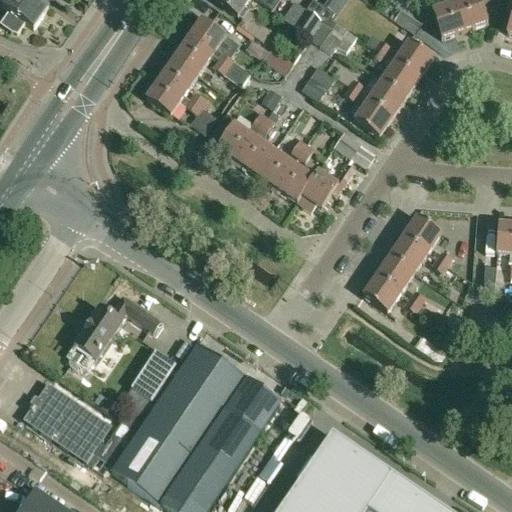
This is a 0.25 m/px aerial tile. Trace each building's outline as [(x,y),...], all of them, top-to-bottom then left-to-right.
[(8,0),(1,10),(9,15),(0,28),(12,36),(17,38),(25,27),(33,33),(49,11),(33,0),(8,0)] [(244,12),(253,1),(250,0),(219,0),(216,5),(241,23),(236,30),(262,48),(270,36),(254,24),(256,21),(244,12)] [(250,0),(253,1),(271,15),(280,3),(276,0),(250,0)] [(474,0),(455,7),(465,35),(488,27),(478,0),(474,0)] [(295,33),(312,44),(322,28),(327,32),(333,23),(332,23),(336,17),(315,3),(295,33)] [(441,43),(454,38),(465,35),(455,7),(432,15),(441,43)] [(401,13),(393,24),(414,38),(422,27),(401,13)] [(346,57),(357,40),(333,23),(327,32),(322,28),(312,44),(332,58),(337,50),(346,57)] [(188,44),(212,60),(226,41),(202,24),(188,44)] [(270,37),(264,45),(270,49),(276,42),(270,37)] [(386,60),(392,51),(373,38),(367,46),(376,53),(386,60)] [(198,80),(212,60),(188,44),(174,63),(198,80)] [(420,82),(433,63),(409,46),(395,66),(420,82)] [(292,67),(271,52),(263,64),(284,79),(292,67)] [(370,61),(381,68),(386,60),(376,53),(370,61)] [(221,67),(231,74),(237,65),(227,59),(221,67)] [(184,100),(198,80),(174,63),(160,83),(184,100)] [(251,75),(237,65),(231,74),(225,82),(240,92),(251,75)] [(359,99),(365,91),(355,84),(356,82),(331,65),(325,75),(335,82),(349,92),(359,99)] [(382,86),(406,102),(420,82),(395,66),(390,74),(382,86)] [(225,82),(231,74),(221,67),(216,75),(225,82)] [(335,82),(325,75),(319,71),(303,93),(319,104),(335,82)] [(179,108),(184,100),(160,83),(146,103),(171,120),(179,108)] [(382,86),(368,105),(393,122),(397,115),(406,102),(382,86)] [(271,116),(282,101),(269,92),(259,107),(271,116)] [(359,99),(349,92),(343,100),(353,107),(359,99)] [(193,107),(203,113),(209,105),(199,98),(193,107)] [(203,113),(193,107),(184,100),(179,108),(196,120),(189,129),(204,140),(216,122),(203,113)] [(390,126),(393,122),(368,105),(355,125),(379,142),(390,126)] [(216,139),(223,144),(217,152),(237,166),(254,141),(258,135),(267,122),(259,116),(251,128),(240,120),(233,129),(226,124),(216,139)] [(275,127),(267,122),(258,135),(266,141),(275,127)] [(360,148),(343,137),(333,151),(350,163),(360,148)] [(254,141),(237,166),(257,180),(273,155),(254,141)] [(306,152),(297,146),(290,157),(298,163),(306,152)] [(306,152),(298,163),(306,169),(314,158),(306,152)] [(294,169),(273,155),(257,180),(277,193),(294,169)] [(322,214),(332,199),(337,203),(356,175),(346,168),(333,186),(317,175),(313,182),(302,200),(297,207),(312,217),(317,211),(322,214)] [(302,200),(313,182),(294,169),(277,193),(297,207),(302,200)] [(403,241),(428,258),(441,238),(417,221),(403,241)] [(511,258),(511,228),(499,228),(496,257),(511,258)] [(414,278),(428,258),(403,241),(390,261),(414,278)] [(441,257),(436,263),(448,271),(452,264),(441,257)] [(401,297),(414,278),(390,261),(376,281),(401,297)] [(443,278),(448,271),(436,263),(432,270),(443,278)] [(497,272),(485,271),(482,299),(494,300),(497,272)] [(387,317),(401,297),(376,281),(363,301),(387,317)] [(407,302),(421,311),(425,304),(412,295),(407,302)] [(95,364),(95,365),(121,327),(126,319),(154,338),(154,337),(156,339),(163,329),(161,328),(161,327),(157,325),(157,322),(154,322),(151,320),(151,317),(148,318),(145,316),(145,314),(142,314),(123,301),(111,320),(100,313),(75,350),(67,361),(72,364),(70,367),(70,370),(78,375),(82,375),(83,372),(88,375),(95,364)] [(416,318),(421,311),(407,302),(403,309),(416,318)] [(208,511),(280,408),(197,351),(147,424),(115,472),(111,477),(125,487),(111,506),(119,511),(208,511)] [(156,356),(132,392),(153,407),(176,370),(156,356)] [(86,468),(97,452),(112,431),(49,388),(23,425),(86,468)] [(99,397),(94,405),(101,410),(100,411),(111,419),(119,406),(109,399),(107,402),(99,397)] [(115,472),(147,424),(131,413),(99,460),(115,472)] [(282,511),(369,511),(391,480),(332,439),(282,511)] [(438,511),(391,480),(369,511),(438,511)] [(63,511),(36,493),(23,511),(63,511)]
